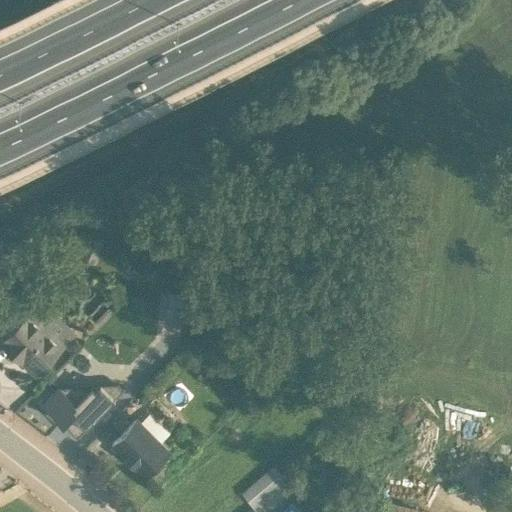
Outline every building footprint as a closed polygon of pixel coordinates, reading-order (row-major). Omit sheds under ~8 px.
[(101,240),(86,234),(78,253),(94,259),(101,240)] [(64,316),(43,296),(34,305),(30,302),(2,335),(22,354),(35,367),(65,336),(55,326),(64,316)] [(59,379),(42,397),(76,430),(122,383),(117,378),(59,379)] [(169,425),(150,406),(140,414),(137,411),(111,437),(145,470),(171,445),(160,434),(169,425)] [(222,427),(152,494),(169,511),(239,445),(222,427)] [(286,477),(273,461),(241,487),(260,511),(287,489),(281,481),(286,477)] [(234,511),(244,503),(227,485),(197,511),(234,511)] [(412,511),(415,501),(369,489),(364,511),(412,511)]
